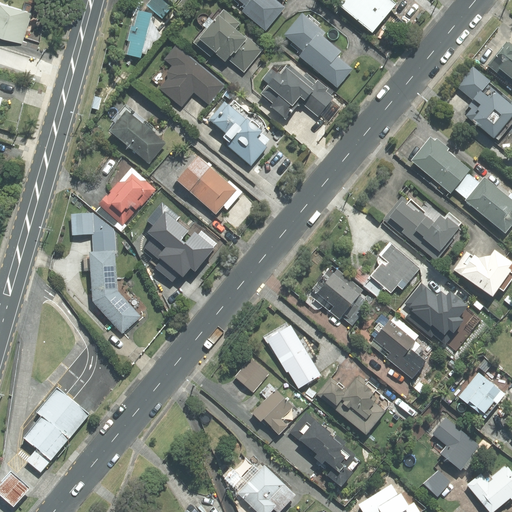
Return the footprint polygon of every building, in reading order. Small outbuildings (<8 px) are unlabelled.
[(2,0),(0,0),(0,35),(22,44),(34,11),(2,0)] [(243,0),(249,5),(245,11),(269,31),(288,8),(284,4),(287,0),(243,0)] [(346,0),(343,4),(375,32),(398,5),(392,0),(346,0)] [(225,8),(197,42),(218,59),(221,55),(244,74),(264,50),(238,29),(244,23),(225,8)] [(124,54),(145,59),(162,35),(153,21),(154,14),(133,10),(124,54)] [(307,52),(303,56),(339,87),(354,69),(339,56),(344,50),(326,35),(328,33),(306,14),(287,35),(307,52)] [(511,42),(508,40),(489,63),(511,82),(511,42)] [(227,85),(179,44),(167,59),(175,66),(167,75),(170,77),(161,88),(183,107),(197,91),(211,103),(227,85)] [(273,85),(265,93),(276,104),(274,107),(288,119),(303,102),(319,117),(337,97),(309,72),(305,76),(292,64),(282,75),(274,68),(265,78),(273,85)] [(511,121),(511,99),(473,66),(457,84),(474,99),(465,110),(498,139),(511,121)] [(231,105),(227,102),(212,118),(235,139),(230,145),(253,165),(270,146),(261,137),(267,131),(252,117),(250,119),(232,104),(231,105)] [(129,111),(113,130),(153,164),(169,145),(129,111)] [(434,136),(414,158),(452,192),(472,169),(434,136)] [(121,158),(108,151),(96,174),(110,181),(121,158)] [(239,190),(202,156),(180,180),(217,214),(239,190)] [(160,191),(134,168),(96,211),(122,234),(160,191)] [(511,226),(511,196),(486,176),(467,200),(507,232),(511,226)] [(405,231),(438,258),(455,238),(453,236),(465,221),(448,207),(436,221),(404,195),(385,217),(403,233),(405,231)] [(153,237),(144,248),(159,260),(152,268),(176,287),(190,270),(195,275),(217,249),(196,232),(186,244),(181,240),(189,232),(164,212),(147,232),(153,237)] [(74,236),(94,235),(97,303),(126,333),(143,316),(119,291),(117,232),(96,233),(95,213),(73,213),(74,236)] [(422,267),(392,241),(379,256),(384,261),(364,284),(381,298),(389,288),(393,291),(399,284),(404,288),(422,267)] [(467,250),(455,269),(494,294),(500,286),(505,290),(511,279),(511,269),(511,267),(511,259),(497,249),(476,255),(467,250)] [(365,289),(339,267),(315,295),(341,317),(365,289)] [(437,332),(450,341),(467,319),(461,315),(470,303),(452,289),(449,293),(444,288),(439,294),(423,282),(408,301),(415,307),(408,316),(433,336),(437,332)] [(388,356),(414,378),(429,359),(417,349),(421,344),(417,341),(422,335),(396,314),(376,338),(392,351),(388,356)] [(322,374),(293,323),(269,337),(298,387),(322,374)] [(253,357),(237,375),(256,391),(271,373),(253,357)] [(508,392),(479,371),(461,396),(489,417),(508,392)] [(333,376),(319,394),(369,432),(394,399),(360,374),(349,388),(333,376)] [(431,383),(424,377),(414,388),(421,394),(431,383)] [(29,461),(43,472),(91,414),(69,396),(60,388),(39,412),(45,417),(26,439),(33,445),(39,450),(29,461)] [(277,389),(254,412),(263,421),(266,418),(282,433),(291,424),(283,417),(294,406),(277,389)] [(358,452),(307,411),(290,432),(335,467),(330,473),(344,484),(356,470),(349,464),(358,452)] [(482,445),(447,416),(434,432),(449,444),(442,452),(462,469),(482,445)] [(470,483),(493,511),(511,496),(511,466),(509,463),(489,479),(483,472),(470,483)] [(298,492),(267,464),(241,492),(263,511),(275,511),(274,511),(277,506),(282,510),(298,492)] [(453,482),(438,469),(424,484),(439,498),(453,482)] [(14,474),(0,489),(0,492),(17,507),(33,490),(14,474)] [(414,511),(395,481),(362,502),(367,511),(414,511)]
